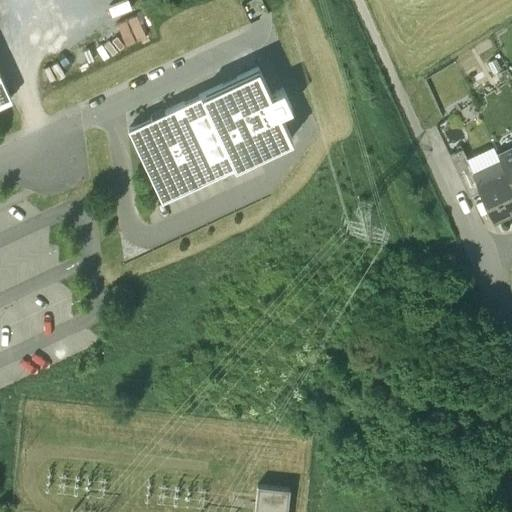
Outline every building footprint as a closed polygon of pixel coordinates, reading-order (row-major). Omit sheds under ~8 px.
[(141,14),(121,22),(130,44),(150,35),(141,14)] [(257,67),(128,128),(162,201),(292,140),(279,113),(291,107),(283,89),(270,94),(257,67)] [(0,75),(0,105),(12,100),(0,75)] [(511,150),(499,157),(503,167),(511,185),(511,150)] [(476,179),(469,166),(459,170),(470,195),(480,190),(475,180),(476,179)] [(476,179),(475,180),(480,190),(494,219),(507,213),(506,211),(511,208),(511,185),(503,167),(476,179)] [(286,511),(289,488),(258,484),(255,511),(286,511)]
